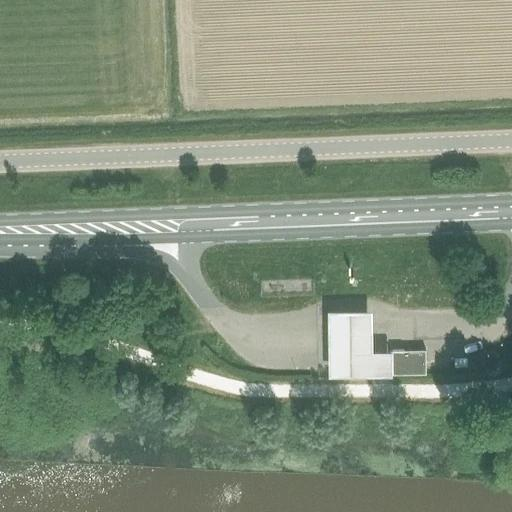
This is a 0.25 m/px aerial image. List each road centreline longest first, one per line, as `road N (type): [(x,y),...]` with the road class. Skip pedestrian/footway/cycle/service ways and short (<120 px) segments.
road 1 (unclassified): [(0,162),(511,142)]
road 2 (primary): [(0,231),(511,214)]
